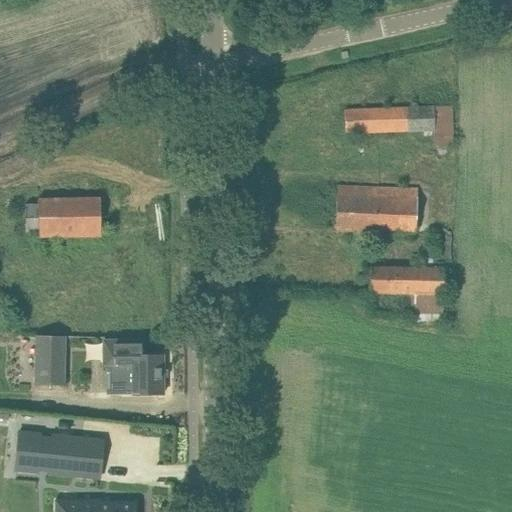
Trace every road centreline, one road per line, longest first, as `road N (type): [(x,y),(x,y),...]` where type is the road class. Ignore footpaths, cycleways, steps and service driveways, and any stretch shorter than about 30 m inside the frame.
road 1 (tertiary): [(215,511),(212,64)]
road 2 (unclassified): [(212,64),(504,0)]
